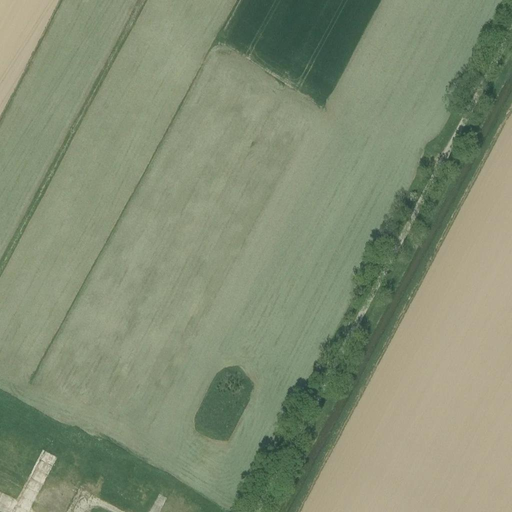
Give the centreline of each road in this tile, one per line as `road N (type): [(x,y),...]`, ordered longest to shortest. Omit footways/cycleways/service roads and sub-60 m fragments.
road 1 (unclassified): [(257,511),(511,30)]
road 2 (motorway): [(0,409),(234,0)]
road 3 (motorway): [(204,0),(6,338)]
